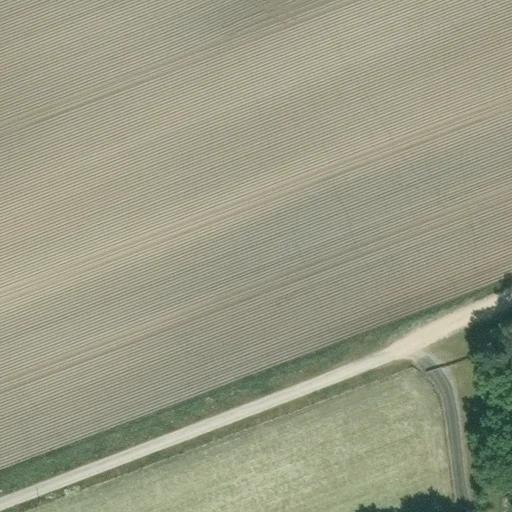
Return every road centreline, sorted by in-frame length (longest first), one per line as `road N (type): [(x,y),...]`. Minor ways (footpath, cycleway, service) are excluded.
road 1 (unclassified): [(0,499),(393,348)]
road 2 (track): [(393,348),(511,302)]
